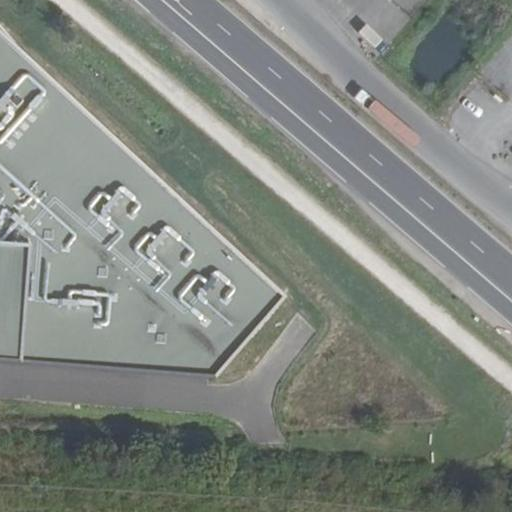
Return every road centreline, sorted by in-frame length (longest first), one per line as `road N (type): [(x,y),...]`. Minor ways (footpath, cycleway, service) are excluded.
road 1 (primary): [(142,0),(511,321)]
road 2 (primary): [(511,281),(188,0)]
